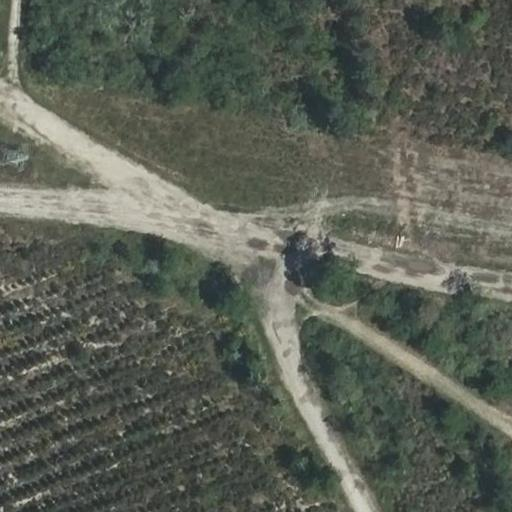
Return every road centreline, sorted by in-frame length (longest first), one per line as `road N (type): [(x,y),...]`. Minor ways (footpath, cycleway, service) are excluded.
road 1 (track): [(511,285),(226,239),(0,102)]
road 2 (track): [(511,422),(226,239)]
road 3 (track): [(370,511),(226,239)]
